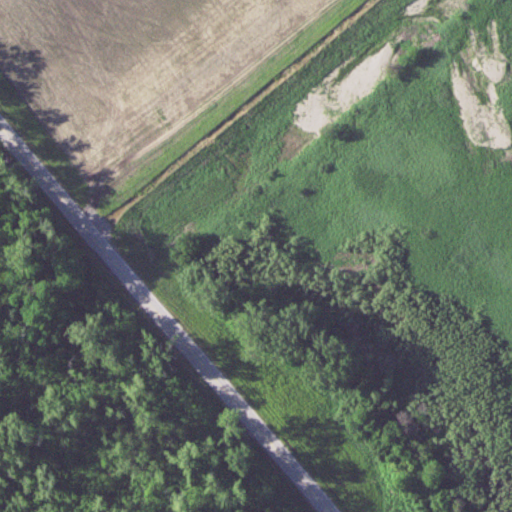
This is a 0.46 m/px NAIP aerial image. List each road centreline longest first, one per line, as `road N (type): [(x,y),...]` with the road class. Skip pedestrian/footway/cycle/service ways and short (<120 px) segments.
road 1 (residential): [(374,0),(96,236)]
road 2 (secondary): [(325,511),(96,236)]
road 3 (secondary): [(96,236),(0,126)]
